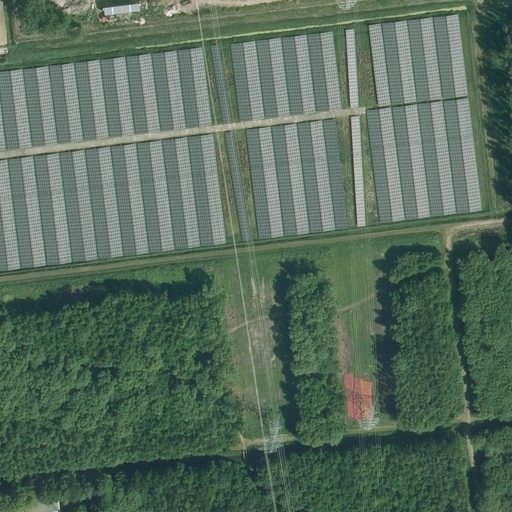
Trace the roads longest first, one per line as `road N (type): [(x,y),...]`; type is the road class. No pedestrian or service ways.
road 1 (track): [(361,111),(0,155)]
road 2 (track): [(482,511),(448,246),(462,227),(511,222)]
